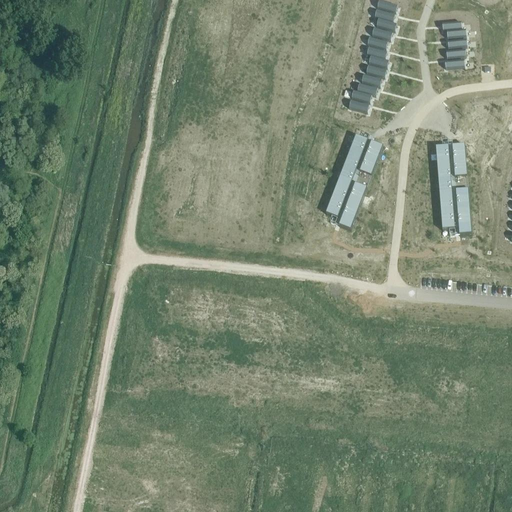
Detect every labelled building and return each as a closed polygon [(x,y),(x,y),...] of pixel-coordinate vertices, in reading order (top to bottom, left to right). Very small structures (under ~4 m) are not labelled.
[(380,4),(378,11),(397,15),(398,9),(380,4)] [(378,13),(376,20),(394,25),(396,18),(378,13)] [(379,22),(377,29),(396,34),(398,27),(379,22)] [(462,25),(443,26),(443,33),(462,32),(462,25)] [(375,31),(373,38),(391,43),(393,36),(375,31)] [(466,32),(447,34),(448,41),(467,39),(466,32)] [(370,41),(368,47),(387,52),(389,45),(370,41)] [(467,42),(448,44),(449,51),(468,49),(467,42)] [(370,51),(368,57),(386,62),(388,55),(370,51)] [(466,52),(447,54),(448,61),(467,59),(466,52)] [(371,59),(370,66),(388,71),(390,64),(371,59)] [(465,63),(446,64),(446,71),(465,70),(465,63)] [(369,69),(367,76),(386,81),(387,74),(369,69)] [(364,78),(363,85),(381,90),(383,83),(364,78)] [(360,87),(358,94),(377,99),(378,92),(360,87)] [(354,94),(352,101),(371,106),(372,99),(354,94)] [(352,104),(350,111),(368,115),(370,109),(352,104)] [(357,138),(327,216),(338,220),(368,143),(357,138)] [(372,144),(340,228),(352,232),(384,149),(372,144)] [(466,147),(453,148),(460,238),(473,237),(466,147)] [(449,149),(436,149),(443,232),(456,231),(449,149)]
